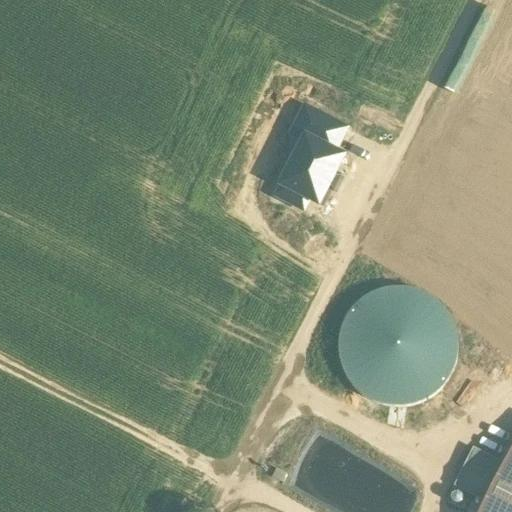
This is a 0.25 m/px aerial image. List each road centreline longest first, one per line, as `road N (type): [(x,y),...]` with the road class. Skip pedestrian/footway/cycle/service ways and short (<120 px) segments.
road 1 (track): [(474,0),(326,292)]
road 2 (track): [(0,365),(232,483)]
